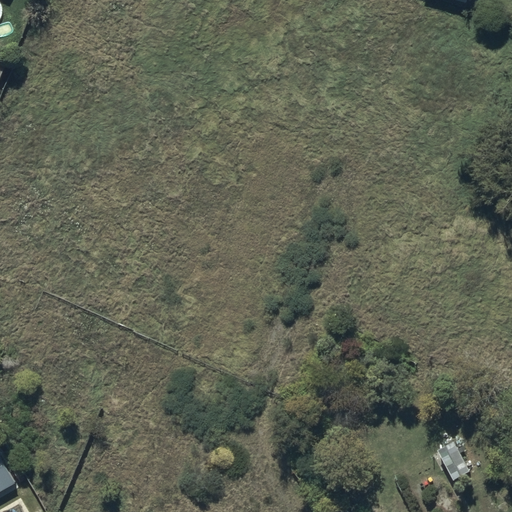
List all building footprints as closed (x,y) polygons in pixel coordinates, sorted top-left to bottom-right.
[(0,83),(10,58),(0,53),(0,83)] [(339,323),(321,314),(284,385),(302,394),(339,323)] [(511,360),(494,352),(484,371),(511,385),(511,360)] [(127,384),(121,398),(157,416),(164,402),(127,384)] [(211,465),(141,439),(113,511),(169,511),(179,487),(199,495),(211,465)] [(0,460),(0,496),(16,488),(0,460)]
